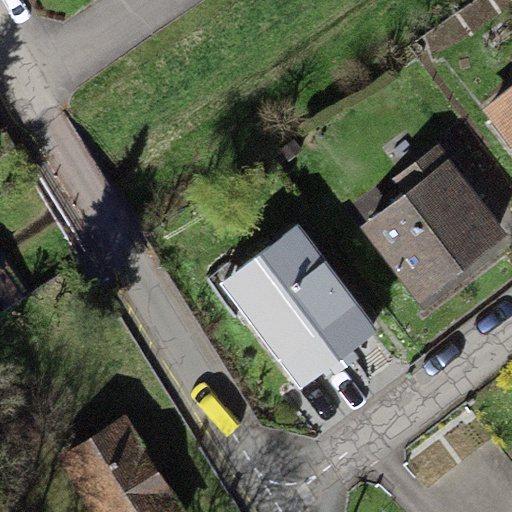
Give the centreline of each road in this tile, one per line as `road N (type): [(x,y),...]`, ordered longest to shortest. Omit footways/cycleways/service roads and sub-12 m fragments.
road 1 (residential): [(0,36),(122,260),(274,504)]
road 2 (residential): [(274,504),(511,327)]
